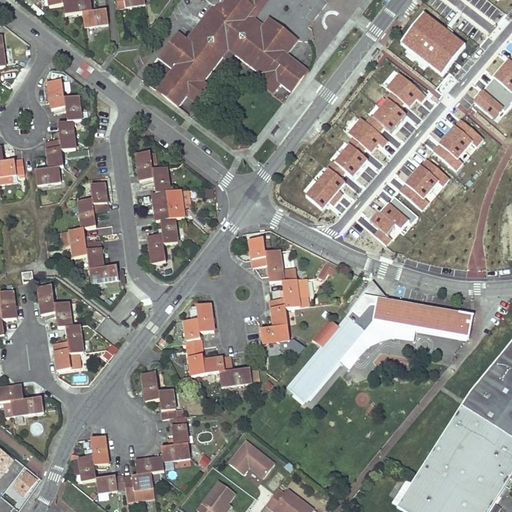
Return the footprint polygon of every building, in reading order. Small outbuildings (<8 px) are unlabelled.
[(85,0),(64,3),(63,0),(48,0),(50,9),(64,7),(66,17),(83,15),(85,30),(109,26),(107,12),(93,13),(91,0),(85,0)] [(117,0),(119,11),(145,7),(144,0),(117,0)] [(204,0),(205,1),(205,0),(216,0),(218,1),(213,7),(200,24),(208,31),(205,35),(201,35),(193,44),(188,40),(179,33),(159,59),(173,70),(175,81),(167,92),(163,89),(160,94),(179,108),(187,97),(190,94),(193,97),(205,82),(224,57),(219,53),(221,51),(238,49),(239,50),(235,55),(260,74),(275,86),(278,82),(281,84),(292,93),(302,80),(306,75),(301,71),(299,74),(288,66),(287,55),(298,40),(276,22),(271,29),(264,24),(260,28),(248,18),(256,8),(254,0),(204,0)] [(260,28),(264,24),(256,17),(268,0),(254,0),(256,8),(248,18),(260,28)] [(271,29),(276,22),(269,17),(264,24),(271,29)] [(208,31),(200,24),(188,40),(193,44),(201,35),(205,35),(208,31)] [(380,50),(377,48),(372,56),(375,57),(380,50)] [(229,50),(235,55),(239,50),(238,49),(221,51),(219,53),(224,57),(229,50)] [(301,71),(306,75),(308,71),(287,55),(288,66),(299,74),(301,71)] [(157,91),(160,94),(163,89),(167,92),(175,81),(173,70),(157,91)] [(281,84),(278,82),(275,86),(260,74),(254,81),(273,95),(281,84)] [(47,84),(51,111),(66,110),(67,124),(58,125),(60,141),(46,143),(50,171),(36,173),(38,187),(61,184),(59,170),(64,169),(62,152),(76,150),(74,130),(82,129),(79,98),(64,100),(61,82),(47,84)] [(190,94),(187,97),(197,105),(211,87),(205,82),(193,97),(190,94)] [(289,117),(286,115),(281,123),(284,124),(289,117)] [(465,163),(488,176),(498,158),(479,148),(483,139),(466,130),(458,146),(471,153),(465,163)] [(4,163),(2,149),(0,149),(0,178),(24,175),(22,161),(4,163)] [(150,154),(152,168),(158,167),(156,153),(150,154)] [(136,155),(140,183),(154,181),(152,195),(157,223),(161,223),(163,237),(148,239),(152,266),(166,264),(164,247),(179,245),(176,221),(185,219),(183,207),(181,192),(171,194),(167,170),(153,172),(152,168),(150,154),(136,155)] [(85,230),(97,229),(95,215),(109,213),(105,185),(92,187),(93,196),(93,201),(87,202),(78,203),(82,231),(70,232),(70,235),(71,244),(73,260),(88,258),(92,286),(120,282),(118,268),(105,269),(101,242),(86,244),(85,230)] [(205,191),(206,202),(215,201),(214,190),(205,191)] [(187,191),(181,192),(183,207),(190,206),(187,191)] [(71,244),(70,235),(62,236),(63,245),(71,244)] [(285,301),(271,303),(274,329),(261,331),(263,346),(275,344),(291,342),(286,311),(301,309),(300,299),(308,298),(309,298),(307,282),(296,283),(294,270),(283,272),(280,253),(266,255),(264,240),(250,242),(254,270),(268,268),(270,286),(282,284),(285,301)] [(327,263),(319,277),(325,280),(329,271),(334,274),(337,268),(327,263)] [(23,274),(24,284),(34,282),(33,272),(23,274)] [(272,287),(273,301),(283,300),(282,287),(272,287)] [(68,343),(54,345),(58,373),(84,369),(82,355),(84,354),(80,327),(73,328),(70,304),(55,306),(53,288),(38,290),(42,317),(57,315),(59,330),(66,328),(68,343)] [(3,322),(17,320),(14,293),(0,294),(0,296),(2,309),(0,309),(0,404),(12,403),(14,418),(44,414),(42,400),(24,402),(22,388),(0,390),(0,336),(5,336),(3,322)] [(342,326),(332,318),(315,339),(325,346),(288,390),(306,405),(367,332),(375,323),(413,330),(469,340),(473,318),(366,297),(342,326)] [(300,299),(301,309),(309,308),(308,298),(300,299)] [(201,335),(215,333),(211,306),(197,308),(199,322),(192,323),(185,324),(192,379),(221,375),(223,389),(252,385),(250,371),(234,373),(232,358),(204,362),(201,335)] [(199,322),(197,308),(193,309),(190,312),(192,323),(199,322)] [(413,330),(375,323),(367,332),(411,341),(413,330)] [(291,349),(291,342),(275,344),(275,347),(280,351),(291,349)] [(511,345),(462,410),(511,440),(511,345)] [(110,346),(103,360),(110,363),(117,349),(110,346)] [(342,378),(349,384),(354,377),(347,371),(342,378)] [(125,478),(97,482),(101,504),(129,501),(128,494),(155,490),(153,476),(166,474),(164,464),(192,460),(186,418),(184,419),(178,419),(177,412),(174,392),(160,394),(157,375),(143,377),(147,404),(161,402),(163,421),(172,420),(175,448),(162,450),(163,459),(136,463),(138,478),(125,479),(125,478)] [(511,440),(462,410),(399,510),(401,511),(491,511),(511,480),(511,440)] [(95,468),(110,466),(106,439),(92,441),(94,458),(79,460),(82,484),(97,482),(95,468)] [(246,443),(229,465),(244,476),(249,469),(264,480),(269,473),(275,466),(246,443)] [(0,452),(0,478),(13,463),(0,452)] [(198,466),(205,470),(211,461),(204,457),(198,466)] [(275,466),(269,473),(275,478),(282,470),(275,466)] [(26,473),(13,488),(24,497),(37,482),(26,473)] [(198,511),(223,511),(229,504),(236,495),(220,483),(198,511)] [(278,492),(267,508),(272,511),(274,511),(276,510),(277,511),(313,511),(315,511),(289,492),(285,497),(278,492)] [(0,511),(9,511),(13,507),(0,496),(0,511)]
